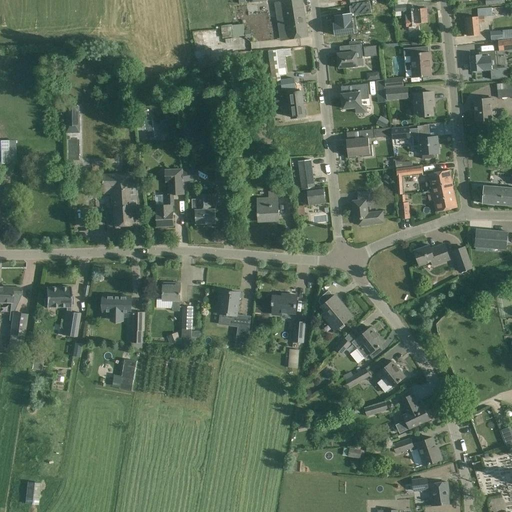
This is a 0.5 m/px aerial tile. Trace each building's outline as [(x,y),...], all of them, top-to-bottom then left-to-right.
[(286,0),(276,2),(279,18),(280,22),(287,21),(289,29),(287,29),(289,39),(298,38),(308,37),(304,14),(302,0),(286,0)] [(353,5),(355,16),(371,13),(369,2),(368,2),(355,4),(353,5)] [(511,9),(505,7),(503,16),(510,17),(511,9)] [(427,23),(426,8),(414,9),(414,15),(406,15),(407,26),(409,26),(409,31),(419,30),(419,23),(427,23)] [(492,16),(492,8),(478,9),(478,17),(467,18),(469,36),(480,35),(479,23),(485,22),(485,17),(492,16)] [(335,32),(335,36),(354,33),(354,32),(356,32),(355,22),(353,23),(352,14),(335,16),(336,24),(334,24),(335,32)] [(511,38),(511,30),(490,32),(491,40),(511,38)] [(511,49),(511,39),(498,42),(499,51),(511,49)] [(363,58),(361,44),(348,46),(349,53),(337,54),(339,68),(358,66),(357,59),(363,58)] [(428,47),(404,49),(405,54),(412,54),(414,78),(420,77),(430,76),(429,61),(431,61),(430,52),(429,52),(428,47)] [(283,51),(283,50),(269,51),(273,86),(280,85),(279,75),(286,74),(283,55),(291,54),(291,50),(283,51)] [(479,55),(470,56),(472,71),(491,70),(491,80),(508,79),(507,68),(497,68),(495,51),(479,52),(479,55)] [(283,107),(304,104),(302,92),(296,92),(294,78),(281,80),(282,90),(285,89),(287,100),(283,100),(283,97),(275,98),(276,107),(280,106),(283,106),(283,107)] [(403,87),(403,78),(390,79),(384,80),(385,87),(403,87)] [(369,99),(367,84),(352,86),(353,93),(342,94),(343,109),(356,107),(356,113),(366,112),(366,106),(362,106),(361,100),(369,99)] [(407,87),(386,89),(386,90),(387,101),(408,99),(414,98),(415,117),(423,116),(433,116),(432,100),(434,100),(433,92),(423,93),(413,94),(408,95),(407,87)] [(511,96),(511,89),(498,90),(499,98),(511,96)] [(387,102),(387,101),(386,90),(377,90),(378,103),(387,102)] [(495,105),(495,98),(474,100),(476,121),(490,120),(489,105),(495,105)] [(283,106),(280,106),(281,113),(284,113),(291,112),(292,118),(297,117),(297,118),(299,117),(305,116),(307,115),(306,109),(304,110),(304,104),(283,107),(283,106)] [(80,133),(80,107),(66,107),(66,133),(80,133)] [(382,117),(378,125),(384,128),(385,128),(389,121),(382,117)] [(360,139),(346,140),(348,159),(357,158),(356,155),(361,154),(362,157),(373,156),(372,146),(369,146),(368,139),(374,138),(380,137),(380,134),(387,133),(387,128),(385,128),(384,128),(373,130),(369,130),(359,131),(360,139)] [(409,128),(392,129),(393,141),(410,139),(410,137),(409,129),(409,128)] [(410,129),(409,129),(410,137),(413,136),(413,139),(413,146),(420,146),(420,154),(422,154),(423,159),(437,158),(436,153),(438,153),(437,137),(419,138),(418,128),(410,129)] [(0,163),(9,164),(9,141),(0,140),(0,163)] [(402,159),(395,160),(396,169),(397,169),(413,167),(412,161),(402,162),(402,159)] [(314,188),(311,160),(298,161),(302,195),(308,194),(309,205),(324,203),(325,201),(323,187),(314,188)] [(188,166),(182,167),(182,169),(183,182),(185,181),(192,180),(191,170),(189,170),(188,166)] [(423,174),(422,166),(413,167),(397,169),(399,194),(403,194),(402,177),(423,174)] [(225,181),(224,167),(216,168),(217,181),(225,181)] [(182,169),(165,170),(165,182),(169,182),(170,194),(185,193),(185,181),(183,182),(182,169)] [(433,194),(453,190),(449,170),(429,174),(431,181),(426,182),(428,192),(433,191),(433,194)] [(137,215),(135,174),(103,175),(104,193),(109,193),(111,226),(137,225),(137,215)] [(385,174),(382,179),(390,184),(393,179),(385,174)] [(78,180),(77,180),(76,180),(75,181),(74,181),(73,182),(73,183),(72,183),(72,184),(71,185),(71,186),(71,187),(71,188),(71,189),(72,189),(72,190),(73,191),(73,192),(74,192),(75,193),(76,193),(77,193),(78,193),(79,193),(80,193),(81,192),(82,191),(83,190),(83,189),(84,189),(84,188),(84,187),(84,186),(84,185),(84,184),(83,183),(82,182),(81,181),(79,180),(78,180)] [(511,187),(484,186),(483,204),(511,206),(511,187)] [(453,190),(433,194),(437,212),(457,208),(453,190)] [(372,201),(371,191),(357,193),(358,201),(353,201),(355,220),(360,219),(361,226),(369,225),(369,224),(384,222),(383,212),(368,214),(367,201),(372,201)] [(211,209),(210,194),(197,195),(198,199),(192,199),(192,208),(195,210),(196,225),(216,223),(215,209),(211,209)] [(164,205),(156,205),(157,216),(157,226),(174,226),(173,205),(174,205),(174,195),(164,195),(164,205)] [(405,203),(405,195),(399,195),(400,203),(400,209),(401,219),(409,218),(408,209),(408,203),(405,203)] [(258,213),(257,213),(258,215),(259,221),(279,221),(278,211),(278,198),(257,199),(258,213)] [(508,232),(476,229),(474,247),(506,250),(508,232)] [(450,260),(444,244),(431,249),(429,245),(414,250),(420,266),(431,261),(433,266),(450,260)] [(472,268),(464,247),(453,251),(461,272),(472,268)] [(157,299),(157,308),(173,308),(173,310),(180,310),(181,296),(181,286),(172,286),(172,283),(163,283),(163,286),(163,288),(157,288),(157,299)] [(0,287),(0,302),(12,302),(18,303),(22,294),(22,288),(0,287)] [(46,299),(44,299),(44,306),(46,306),(46,307),(66,307),(66,311),(63,328),(70,330),(69,336),(76,337),(80,313),(71,312),(71,307),(71,305),(73,305),(73,296),(71,296),(71,287),(46,287),(46,299)] [(220,290),(217,314),(234,316),(232,326),(238,327),(236,344),(247,345),(250,320),(248,320),(240,318),(240,315),(237,315),(240,292),(220,290)] [(318,302),(322,306),(325,303),(330,309),(324,313),(337,329),(352,316),(350,318),(342,308),(344,306),(335,295),(333,297),(328,291),(320,297),(318,302)] [(297,295),(288,294),(288,297),(273,296),(272,305),(274,305),(273,314),(282,315),(282,312),(296,313),(297,295)] [(102,298),(101,307),(104,307),(104,312),(111,312),(111,320),(122,320),(122,313),(130,313),(130,297),(104,296),(104,298),(102,298)] [(192,307),(183,306),(183,328),(182,328),(182,338),(180,338),(178,332),(168,336),(171,344),(199,346),(201,331),(191,331),(191,329),(192,307)] [(27,315),(13,313),(10,335),(9,344),(22,346),(24,337),(27,315)] [(133,313),(132,342),(136,342),(143,342),(143,330),(144,330),(144,313),(133,313)] [(305,323),(295,322),(293,342),(304,343),(305,323)] [(355,340),(352,342),(357,349),(365,358),(371,353),(376,349),(384,343),(371,327),(363,334),(355,340)] [(351,345),(345,339),(336,349),(342,355),(351,345)] [(299,350),(290,349),(289,368),(298,368),(299,350)] [(34,355),(32,369),(41,370),(43,356),(34,355)] [(124,361),(119,390),(131,392),(136,363),(124,361)] [(385,367),(378,373),(382,379),(378,382),(386,392),(393,386),(394,386),(398,383),(405,377),(393,361),(385,367)] [(366,369),(354,376),(357,381),(358,383),(370,376),(366,369)] [(408,395),(406,390),(394,395),(396,401),(408,395)] [(417,402),(413,394),(400,400),(406,414),(403,415),(406,421),(396,425),(400,433),(409,429),(429,420),(423,406),(418,408),(416,403),(417,402)] [(388,410),(386,402),(364,408),(367,416),(388,410)] [(511,430),(511,427),(502,431),(508,447),(511,445),(511,430)] [(435,446),(432,437),(416,443),(417,444),(414,445),(411,439),(394,445),(397,453),(411,448),(412,451),(419,449),(422,456),(412,460),(415,469),(425,465),(442,459),(437,445),(435,446)] [(361,450),(350,448),(349,457),(360,459),(361,450)] [(302,463),(295,462),(294,471),(302,471),(302,463)] [(428,485),(427,479),(412,481),(414,491),(432,488),(433,497),(432,497),(433,506),(448,504),(447,491),(448,491),(447,482),(428,485)] [(41,483),(28,482),(25,503),(38,505),(41,483)]
